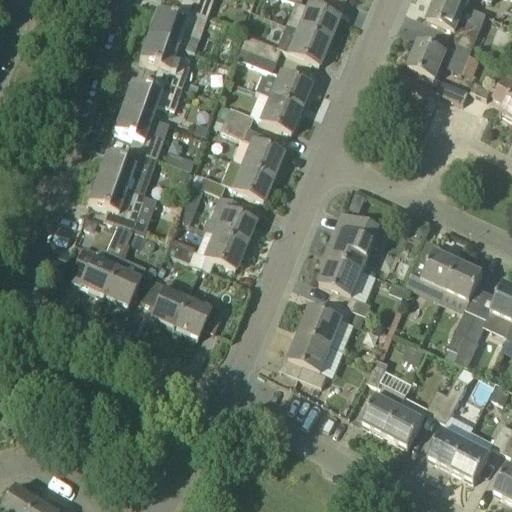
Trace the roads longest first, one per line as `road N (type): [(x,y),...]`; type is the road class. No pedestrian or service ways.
road 1 (residential): [(224,407),(31,316),(20,294),(119,0)]
road 2 (residential): [(224,407),(328,165)]
road 3 (residential): [(428,511),(224,407)]
road 4 (residential): [(328,165),(395,0)]
road 5 (residential): [(417,204),(445,132),(511,170)]
road 6 (residential): [(161,511),(224,407)]
